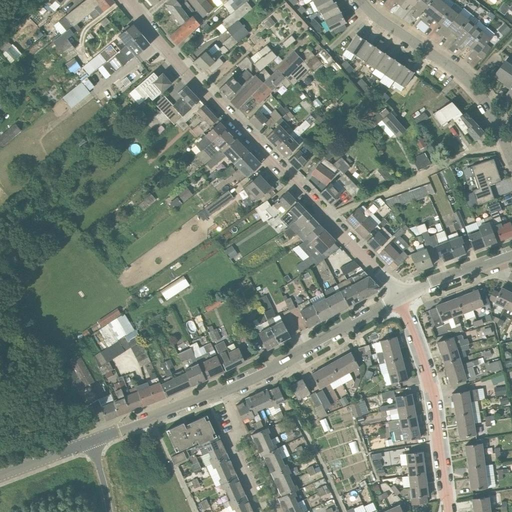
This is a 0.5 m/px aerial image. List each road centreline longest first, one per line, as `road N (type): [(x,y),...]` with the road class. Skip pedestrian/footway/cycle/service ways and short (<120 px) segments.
road 1 (residential): [(324,219),(126,0)]
road 2 (residential): [(448,511),(433,399),(400,298)]
road 3 (residential): [(505,145),(468,81),(360,0)]
road 4 (residential): [(221,391),(400,298)]
road 5 (residential): [(324,219),(464,154),(505,145)]
road 6 (residential): [(89,441),(221,391)]
road 7 (residential): [(274,511),(255,501),(231,449),(237,429),(221,391)]
road 8 (residential): [(400,298),(511,254)]
